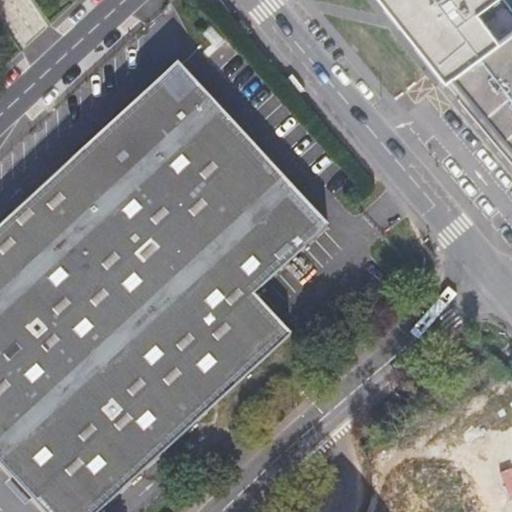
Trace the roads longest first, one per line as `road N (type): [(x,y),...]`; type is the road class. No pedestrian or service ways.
road 1 (tertiary): [(260,0),(505,286)]
road 2 (tertiary): [(240,511),(451,316),(505,286)]
road 3 (unclassified): [(126,0),(0,116)]
